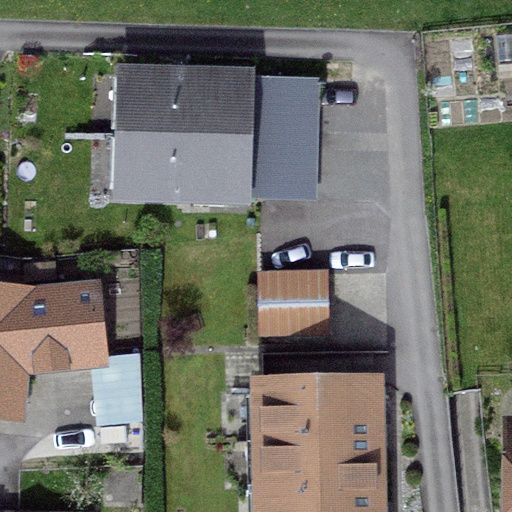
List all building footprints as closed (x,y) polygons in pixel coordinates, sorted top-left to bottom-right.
[(127,77),(126,135),(241,138),(242,80),(127,77)] [(239,196),(241,138),(126,135),(124,192),(239,196)] [(261,311),(326,310),(325,276),(260,277),(261,311)] [(26,386),(28,365),(100,358),(93,293),(27,298),(0,295),(0,411),(9,412),(11,384),(26,386)] [(261,388),(262,442),(374,440),(373,386),(261,388)] [(375,491),(374,440),(262,442),(263,493),(375,491)] [(375,511),(375,491),(263,493),(263,511),(375,511)]
